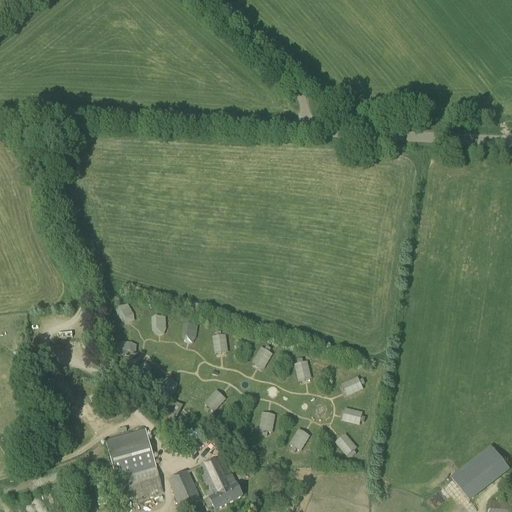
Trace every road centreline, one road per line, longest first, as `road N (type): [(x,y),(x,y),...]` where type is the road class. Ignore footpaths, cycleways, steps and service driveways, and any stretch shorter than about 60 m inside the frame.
road 1 (tertiary): [(0,117),(307,130)]
road 2 (tertiary): [(307,130),(511,140)]
road 3 (unclassified): [(307,130),(304,102),(286,79),(193,0)]
